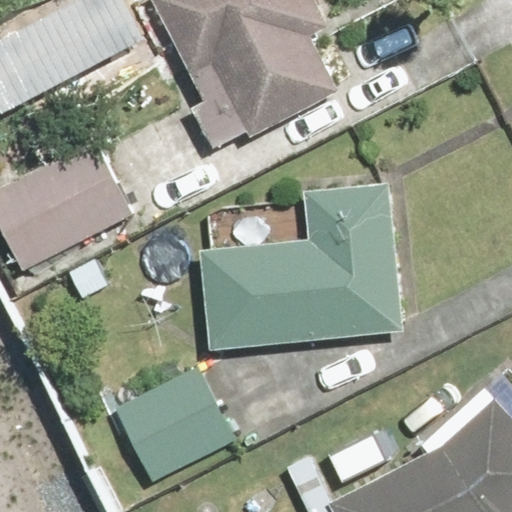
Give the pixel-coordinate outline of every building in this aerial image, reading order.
[(161,0),(214,101),(200,109),(224,155),(346,92),(318,38),(342,26),(328,0),(161,0)] [(0,181),(0,200),(31,267),(145,215),(108,132),(0,181)] [(406,188),(318,191),(320,242),(283,244),(282,218),(260,219),(261,247),(217,248),(220,348),(411,342),(406,188)] [(242,442),(203,369),(126,410),(165,483),(242,442)] [(511,511),(511,374),(432,445),(440,453),(342,507),(344,511),(511,511)] [(299,511),(379,473),(360,435),(240,495),(248,511),(299,511)]
